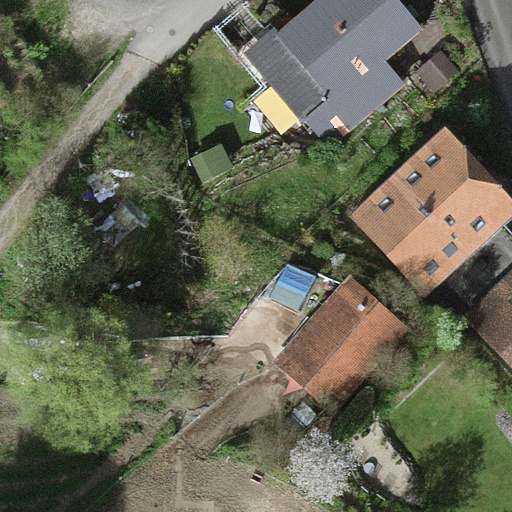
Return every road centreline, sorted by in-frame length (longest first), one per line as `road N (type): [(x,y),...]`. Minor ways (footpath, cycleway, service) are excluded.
road 1 (track): [(202,0),(142,57),(0,225)]
road 2 (track): [(0,334),(144,331)]
